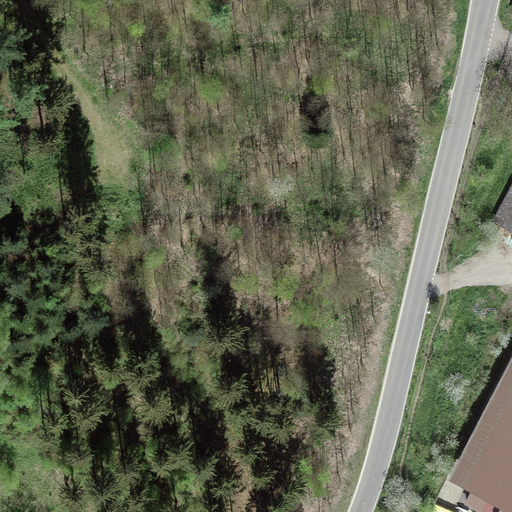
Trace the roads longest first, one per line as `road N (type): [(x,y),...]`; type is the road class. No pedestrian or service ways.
road 1 (tertiary): [(486,0),(401,377),(361,511)]
road 2 (track): [(27,0),(119,151)]
